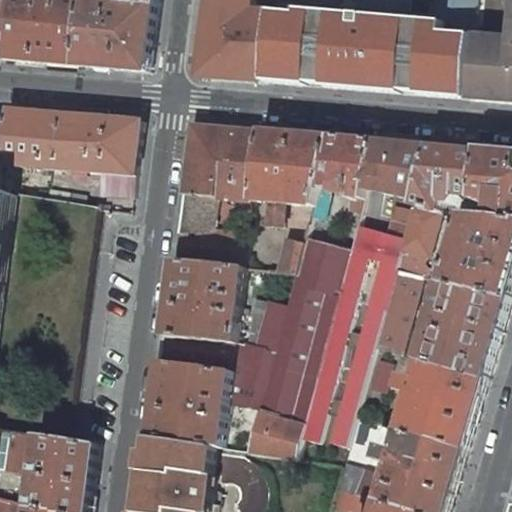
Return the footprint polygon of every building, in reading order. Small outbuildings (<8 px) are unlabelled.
[(0,0),(0,60),(5,61),(10,0),(0,0)] [(10,0),(5,61),(82,68),(87,0),(10,0)] [(126,0),(126,1),(112,0),(87,0),(82,68),(153,74),(162,0),(126,0)] [(274,11),(275,0),(212,0),(203,78),(268,84),(268,81),(274,11)] [(442,93),(471,96),(477,37),(479,0),(431,0),(430,22),(410,20),(411,0),(358,0),(358,7),(338,5),(338,0),(302,0),(301,14),(274,11),(268,81),(335,87),(335,84),(356,86),(356,89),(442,97),(442,93)] [(511,14),(511,24),(511,39),(477,37),(471,96),(471,101),(511,104),(511,14)] [(146,123),(11,111),(10,114),(7,131),(1,166),(106,175),(104,197),(137,199),(146,123)] [(267,133),(197,127),(188,196),(220,199),(258,203),(267,133)] [(335,139),(267,133),(258,203),(273,204),(271,227),(286,229),(288,206),(317,208),(322,190),(335,139)] [(380,143),(335,139),(322,190),(332,193),(368,201),(370,190),(380,143)] [(436,148),(380,143),(370,190),(396,195),(421,201),(436,148)] [(436,148),(421,201),(419,209),(447,217),(450,206),(459,206),(464,200),(480,201),(484,152),(436,148)] [(511,217),(511,154),(484,152),(480,201),(498,208),(497,214),(511,217)] [(332,193),(322,190),(317,208),(313,226),(309,241),(325,245),(330,222),(327,221),(333,198),(332,193)] [(368,201),(365,216),(390,221),(396,195),(370,190),(368,201)] [(0,195),(0,318),(16,197),(0,195)] [(220,199),(188,196),(179,263),(249,271),(253,242),(254,237),(216,232),(220,199)] [(447,217),(419,209),(414,227),(407,252),(430,259),(435,260),(447,217)] [(511,301),(511,217),(497,214),(495,219),(470,216),(467,218),(447,286),(511,301)] [(390,221),(365,216),(362,230),(356,251),(300,462),(347,469),(380,350),(400,276),(407,252),(414,227),(390,221)] [(268,243),(253,242),(249,271),(250,271),(256,271),(300,276),(309,241),(313,226),(299,223),(294,241),(291,240),(286,259),(267,256),(268,243)] [(325,245),(309,241),(300,276),(297,286),(292,304),(281,348),(265,409),(262,423),(253,455),(300,462),(356,251),(325,245)] [(400,276),(424,281),(429,282),(432,270),(428,266),(430,259),(407,252),(400,276)] [(249,271),(179,263),(169,338),(241,344),(250,271),(249,271)] [(300,276),(256,271),(255,282),(297,286),(300,276)] [(424,281),(400,276),(380,350),(403,357),(424,281)] [(511,313),(511,301),(447,286),(424,363),(427,364),(492,382),(511,313)] [(292,304),(272,302),(268,347),(281,348),(292,304)] [(241,344),(169,338),(166,363),(237,374),(233,405),(265,409),(281,348),(268,347),(241,344)] [(237,374),(166,363),(156,441),(219,450),(228,451),(230,433),(233,405),(237,374)] [(492,382),(427,364),(422,382),(410,379),(405,394),(417,398),(407,434),(471,453),(492,382)] [(247,434),(230,433),(228,451),(242,454),(253,455),(262,423),(250,420),(247,434)] [(70,442),(0,430),(0,470),(39,476),(35,508),(52,511),(95,511),(104,447),(70,442)] [(453,511),(471,453),(407,434),(401,453),(387,449),(383,465),(396,469),(392,483),(386,504),(411,511),(453,511)] [(223,511),(226,496),(214,490),(219,450),(156,441),(146,511),(223,511)] [(392,483),(347,469),(340,491),(386,504),(392,483)] [(383,511),(386,504),(340,491),(334,511),(383,511)] [(0,499),(0,511),(22,511),(24,505),(0,499)]
